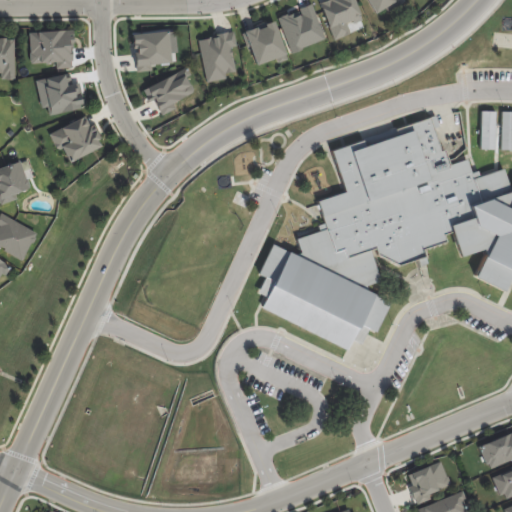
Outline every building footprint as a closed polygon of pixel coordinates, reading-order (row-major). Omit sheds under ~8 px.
[(332,40),(350,33),(347,25),(361,20),(353,0),(321,0),(318,1),(332,40)] [(366,0),(374,15),(402,0),(366,0)] [(288,51),(323,41),(313,5),(277,15),(288,51)] [(253,64),(284,55),(273,20),(243,30),(253,64)] [(29,63),(55,62),(55,68),(72,68),(71,30),(28,31),(29,63)] [(169,63),(167,31),(132,33),(134,71),(150,70),(150,64),(169,63)] [(230,47),(235,46),(233,31),(197,38),(205,82),(225,78),(224,73),(235,71),(230,47)] [(0,39),(8,39),(8,40),(16,40),(16,80),(3,80),(3,74),(0,74),(0,39)] [(141,88),(147,100),(152,98),(159,115),(175,109),(172,101),(194,92),(184,70),(141,88)] [(40,108),(47,106),(48,115),(83,108),(77,81),(68,83),(66,73),(35,80),(40,108)] [(493,149),(494,111),(479,111),(479,149),(493,149)] [(499,150),(511,149),(511,111),(500,111),(499,150)] [(334,151),(351,145),(353,152),(398,135),(396,128),(434,115),(451,162),(468,157),(475,176),(505,167),(511,190),(511,285),(509,293),(477,279),(490,255),(487,249),(463,258),(454,231),(446,234),(448,241),(426,248),(428,256),(401,264),(381,256),(379,250),(372,249),(381,279),(366,287),(391,302),(375,332),(368,329),(354,355),(264,307),(269,299),(259,291),(268,278),(260,275),(275,244),(301,256),(305,253),(299,238),(330,230),(320,202),(348,192),(334,151)] [(102,133),(106,140),(103,142),(106,148),(77,165),(68,148),(62,151),(53,135),(88,116),(94,127),(97,125),(100,130),(97,132),(99,135),(102,133)] [(29,180),(30,180),(33,186),(32,187),(33,191),(19,196),(20,199),(5,205),(3,199),(1,200),(0,196),(0,170),(23,162),(29,180)] [(43,236),(28,263),(5,250),(4,253),(0,250),(0,231),(2,233),(5,227),(0,224),(0,220),(4,214),(43,236)] [(0,257),(8,263),(3,271),(7,274),(2,283),(0,281),(0,257)] [(486,470),(511,458),(511,431),(476,446),(486,470)] [(406,473),(410,484),(407,485),(413,504),(430,499),(427,493),(448,486),(440,461),(406,473)] [(511,494),(511,468),(491,476),(500,499),(511,494)] [(464,511),(460,500),(464,498),(461,491),(416,507),(417,511),(464,511)] [(500,511),(511,511),(511,503),(499,509),(500,511)]
